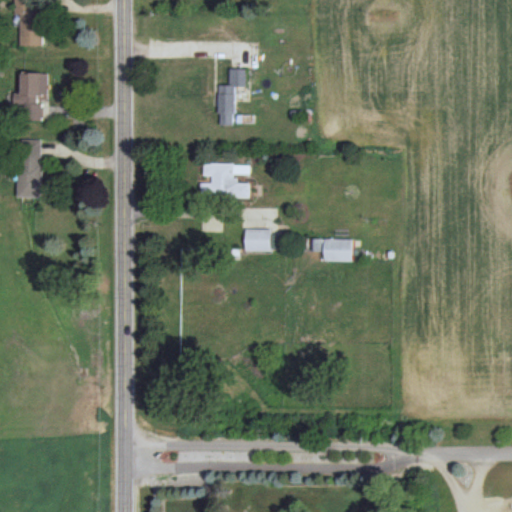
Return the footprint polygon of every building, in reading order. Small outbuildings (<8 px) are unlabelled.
[(43,45),(44,11),(34,11),(33,0),(16,0),(16,13),(22,14),(21,45),(43,45)] [(249,68),(231,68),(231,84),(222,84),(221,124),(236,125),(237,85),(249,86),(249,68)] [(49,73),(23,72),(23,93),(16,92),(15,105),(27,105),(27,120),(44,120),(44,112),(48,113),(49,73)] [(42,197),(44,139),(21,139),(19,196),(42,197)] [(252,196),(252,182),(237,182),(237,162),(206,162),(206,175),(214,175),(214,182),(203,182),(203,196),(252,196)] [(247,250),(272,250),(272,228),(247,228),(247,250)] [(354,261),(354,238),(326,237),(325,260),(354,261)]
